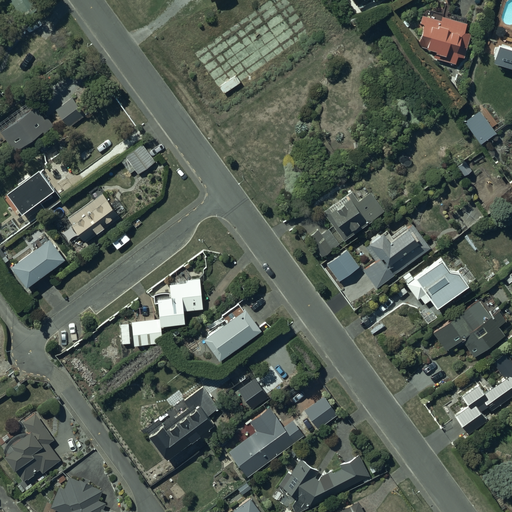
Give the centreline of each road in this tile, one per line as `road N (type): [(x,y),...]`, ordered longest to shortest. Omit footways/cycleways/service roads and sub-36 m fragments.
road 1 (residential): [(226,194),(459,511)]
road 2 (residential): [(226,194),(29,344)]
road 3 (residential): [(86,0),(226,194)]
